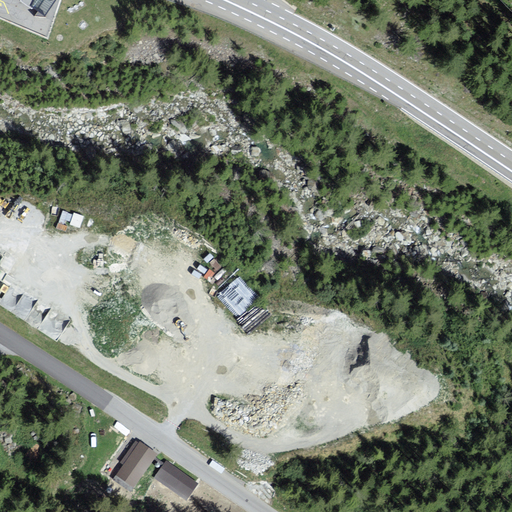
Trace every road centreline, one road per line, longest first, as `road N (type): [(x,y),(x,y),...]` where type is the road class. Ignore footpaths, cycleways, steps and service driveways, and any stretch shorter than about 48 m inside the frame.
road 1 (primary): [(232,0),(324,46),(511,167)]
road 2 (tertiary): [(0,332),(267,511)]
road 3 (unknown): [(169,445),(212,345),(201,316),(154,263)]
